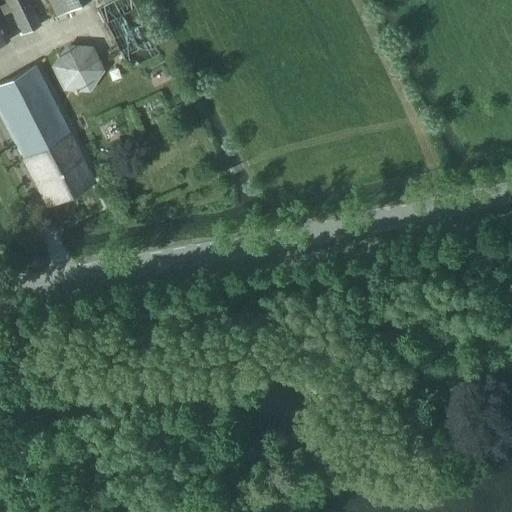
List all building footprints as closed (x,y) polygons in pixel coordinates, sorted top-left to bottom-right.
[(41,22),(29,0),(7,0),(8,2),(13,12),(23,31),(41,22)] [(86,0),(50,0),(58,14),(86,0)] [(0,6),(0,43),(10,38),(0,18),(13,12),(8,2),(0,6)] [(97,41),(56,46),(62,90),(103,85),(97,41)] [(0,106),(48,201),(94,178),(35,62),(0,79),(0,106)]
